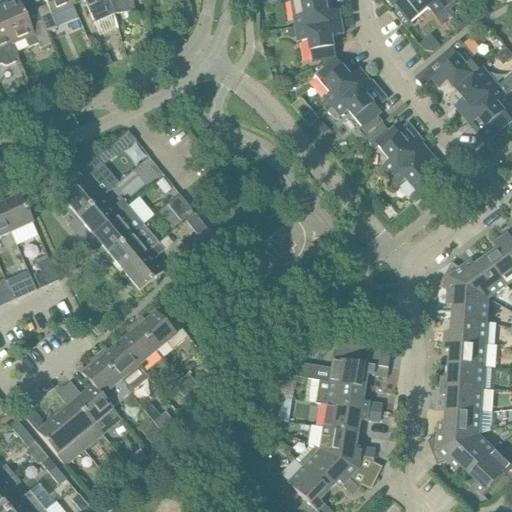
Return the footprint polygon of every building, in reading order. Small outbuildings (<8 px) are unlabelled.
[(18,0),(15,0),(0,6),(0,17),(12,45),(33,35),(39,49),(51,44),(46,33),(40,21),(30,26),(18,0)] [(72,5),(69,0),(43,0),(46,6),(36,10),(40,21),(46,33),(57,29),(51,15),(72,5)] [(69,0),(72,5),(84,0),(95,23),(113,15),(108,0),(69,0)] [(130,0),(108,0),(113,15),(132,12),(130,0)] [(281,0),(290,0),(296,30),(342,22),(340,10),(334,11),(331,0),(263,0),(264,5),(277,3),(276,1),(281,0)] [(451,17),(445,10),(437,0),(386,0),(392,7),(395,5),(399,9),(393,14),(407,30),(414,25),(412,23),(428,9),(441,25),(451,17)] [(437,0),(445,10),(455,1),(453,0),(437,0)] [(191,14),(190,6),(178,8),(181,25),(191,14)] [(0,66),(18,58),(12,45),(0,17),(0,66)] [(320,62),(322,66),(337,59),(333,37),(344,35),(342,22),(296,30),(298,43),(309,41),(313,63),(320,62)] [(163,24),(149,26),(152,46),(165,38),(163,24)] [(433,54),(441,47),(431,36),(420,45),(425,52),(433,54)] [(483,69),(475,59),(460,42),(452,48),(437,61),(430,67),(437,76),(432,80),(440,89),(448,82),(456,91),(483,69)] [(511,58),(511,55),(507,49),(497,57),(504,66),(511,58)] [(337,59),(322,66),(324,69),(318,75),(332,92),(324,99),(332,109),(368,79),(360,69),(351,76),(337,59)] [(81,69),(67,70),(67,81),(81,80),(81,69)] [(455,107),(463,117),(498,87),(483,69),(456,91),(463,100),(455,107)] [(366,140),(383,125),(384,124),(378,116),(382,113),(378,108),(388,100),(377,86),(376,88),(368,79),(332,109),(340,119),(349,112),(363,128),(359,131),(366,140)] [(463,117),(486,144),(511,122),(511,120),(498,104),(507,97),(498,87),(463,117)] [(310,110),(301,117),(310,128),(319,120),(310,110)] [(385,182),(426,148),(418,139),(409,146),(395,128),(390,132),(383,125),(366,140),(375,151),(379,148),(390,161),(377,172),(385,182)] [(127,134),(110,148),(115,156),(117,157),(135,142),(127,134)] [(406,180),(421,198),(448,175),(426,148),(385,182),(393,191),(406,180)] [(77,218),(101,198),(112,189),(97,171),(103,166),(96,158),(79,172),(85,179),(62,199),(77,218)] [(376,191),(368,197),(373,203),(381,197),(376,191)] [(20,195),(0,204),(0,211),(10,234),(33,224),(20,195)] [(191,210),(179,196),(167,206),(178,220),(191,210)] [(77,218),(93,236),(128,207),(122,200),(111,210),(101,198),(77,218)] [(93,236),(108,254),(143,226),(128,207),(93,236)] [(0,238),(10,234),(0,211),(0,238)] [(196,216),(186,224),(201,242),(211,234),(196,216)] [(108,254),(123,273),(158,244),(143,226),(108,254)] [(501,240),(511,254),(511,239),(509,235),(501,240)] [(507,287),(511,282),(511,254),(501,240),(494,246),(498,251),(487,259),(507,287)] [(158,244),(123,273),(139,292),(163,272),(153,260),(164,251),(158,244)] [(445,276),(488,300),(507,287),(487,259),(476,267),(472,261),(461,269),(452,265),(445,276)] [(34,277),(40,290),(58,281),(49,260),(37,265),(41,274),(34,277)] [(9,292),(14,301),(36,292),(27,273),(17,278),(21,287),(9,292)] [(453,320),(487,323),(488,300),(445,276),(439,287),(448,292),(447,306),(454,307),(453,320)] [(0,281),(0,307),(14,301),(9,292),(4,280),(0,281)] [(156,312),(137,328),(157,352),(166,344),(172,351),(188,338),(174,321),(168,327),(156,312)] [(445,343),(485,346),(487,323),(453,320),(452,334),(445,333),(445,343)] [(137,328),(118,343),(138,367),(157,352),(137,328)] [(118,343),(100,358),(120,382),(138,367),(118,343)] [(450,366),(484,368),(485,346),(445,343),(444,352),(451,352),(450,366)] [(333,360),(330,384),(363,389),(365,376),(386,379),(388,369),(387,369),(389,354),(337,345),(335,361),(333,360)] [(120,382),(100,358),(81,374),(91,386),(92,386),(112,410),(130,394),(120,382)] [(441,388),(482,391),(484,368),(450,366),(449,379),(442,378),(441,388)] [(181,381),(190,392),(197,387),(188,375),(181,381)] [(190,392),(181,381),(174,387),(183,398),(190,392)] [(315,404),(326,406),(380,415),(382,406),(361,402),(363,389),(330,384),(319,382),(315,404)] [(121,421),(112,410),(92,386),(91,386),(80,396),(70,383),(63,389),(102,437),(121,421)] [(447,411),(480,414),(482,391),(441,388),(441,397),(448,398),(447,411)] [(67,407),(55,417),(83,451),(84,452),(102,437),(63,389),(56,395),(67,407)] [(293,394),(283,392),(282,399),(292,401),(293,394)] [(144,412),(153,423),(160,417),(151,406),(144,412)] [(326,406),(322,429),(356,434),(358,421),(379,424),(380,415),(326,406)] [(433,454),(479,436),(480,414),(447,411),(446,425),(439,424),(438,438),(428,442),(433,454)] [(64,467),(83,451),(55,417),(43,426),(33,414),(26,420),(64,467)] [(9,427),(19,438),(25,433),(16,421),(9,427)] [(354,447),(356,434),(322,429),(319,451),(376,480),(382,468),(372,464),(375,451),(354,447)] [(25,433),(19,438),(28,450),(35,444),(25,433)] [(462,467),(472,476),(495,452),(479,436),(433,454),(438,466),(440,465),(442,469),(448,467),(447,462),(457,472),(462,467)] [(319,451),(303,468),(327,491),(337,482),(352,496),(361,487),(370,491),(376,480),(319,451)] [(495,452),(472,476),(481,486),(476,491),(484,498),(511,468),(495,452)] [(40,464),(49,475),(56,470),(47,458),(40,464)] [(329,511),(318,501),(327,491),(303,468),(287,485),(305,502),(296,511),(297,511),(329,511)] [(56,470),(49,475),(59,487),(66,481),(56,470)] [(7,480),(0,485),(0,511),(4,511),(17,502),(8,491),(12,487),(7,480)] [(17,502),(4,511),(42,511),(44,511),(29,493),(17,502)] [(71,501),(80,511),(81,511),(87,507),(78,495),(71,501)]
